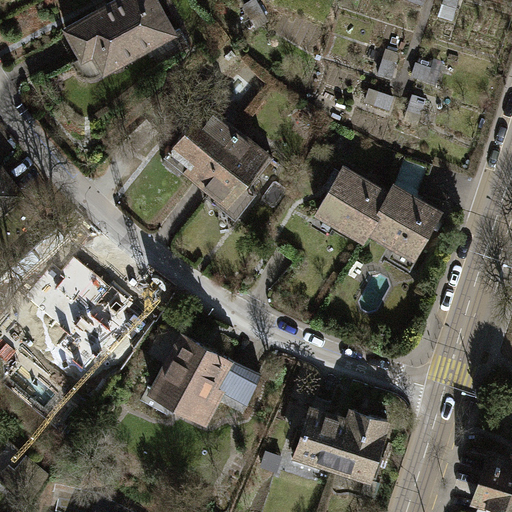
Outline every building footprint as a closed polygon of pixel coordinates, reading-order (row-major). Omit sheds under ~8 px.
[(176,31),(159,0),(112,0),(64,25),(81,58),(93,51),(102,69),(176,31)] [(237,128),(205,103),(161,159),(177,172),(182,164),(199,177),(237,128)] [(146,119),(124,140),(135,151),(157,130),(146,119)] [(271,155),(237,128),(199,177),(212,187),(206,194),(234,216),(253,191),(247,186),(271,155)] [(402,153),(390,182),(417,198),(428,163),(402,153)] [(0,207),(21,191),(1,165),(0,166),(0,207)] [(385,191),(339,165),(313,209),(359,236),(364,227),(385,191)] [(417,198),(390,182),(385,191),(364,227),(411,253),(436,209),(417,198)] [(135,298),(64,238),(49,255),(55,261),(30,283),(27,281),(21,288),(51,314),(57,306),(107,349),(119,335),(112,329),(116,324),(120,327),(136,309),(129,304),(135,298)] [(260,374),(184,332),(153,387),(148,384),(140,400),(167,415),(175,401),(206,418),(223,387),(246,400),(260,374)] [(326,412),(330,399),(314,394),(293,458),(318,466),(320,459),(333,463),(348,419),(326,412)] [(351,407),(348,419),(333,463),(369,475),(387,418),(351,407)] [(511,511),(511,457),(489,451),(472,511),(476,511),(511,511)]
